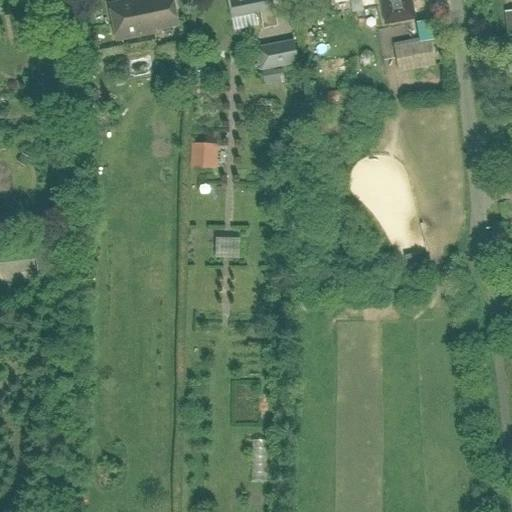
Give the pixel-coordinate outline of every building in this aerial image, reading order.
[(179,26),(173,0),(136,0),(109,5),(117,42),(156,34),(155,31),(179,26)] [(277,27),(271,0),(228,0),(232,18),(261,12),(264,29),(277,27)] [(337,12),(334,0),(321,0),(324,15),(337,12)] [(381,0),(386,24),(413,19),(409,0),(381,0)] [(435,40),(398,45),(401,71),(438,66),(435,40)] [(299,64),(295,41),(257,49),(261,71),(299,64)] [(196,144),(196,169),(221,169),(221,144),(196,144)] [(52,191),(52,160),(38,160),(38,191),(52,191)]
